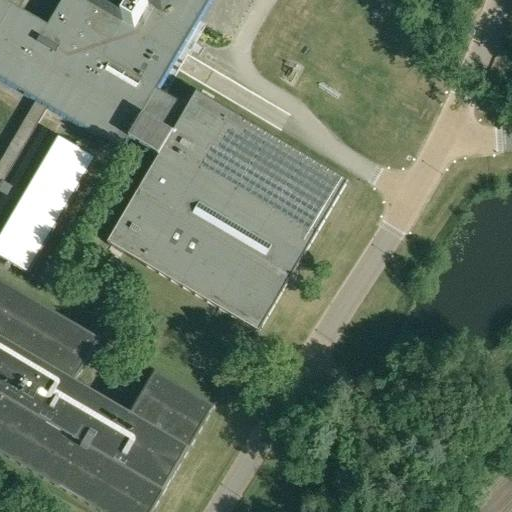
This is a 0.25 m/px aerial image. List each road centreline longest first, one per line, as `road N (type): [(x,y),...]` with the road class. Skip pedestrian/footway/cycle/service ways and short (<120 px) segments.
road 1 (unclassified): [(217,511),(442,141)]
road 2 (unclassified): [(442,141),(502,0)]
road 3 (track): [(511,417),(422,511)]
